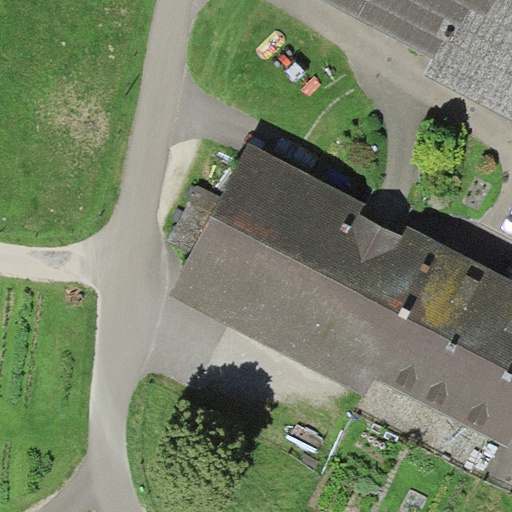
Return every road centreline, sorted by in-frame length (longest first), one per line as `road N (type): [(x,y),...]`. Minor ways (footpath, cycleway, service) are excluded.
road 1 (unclassified): [(181,0),(117,269)]
road 2 (unclassified): [(104,491),(117,269)]
